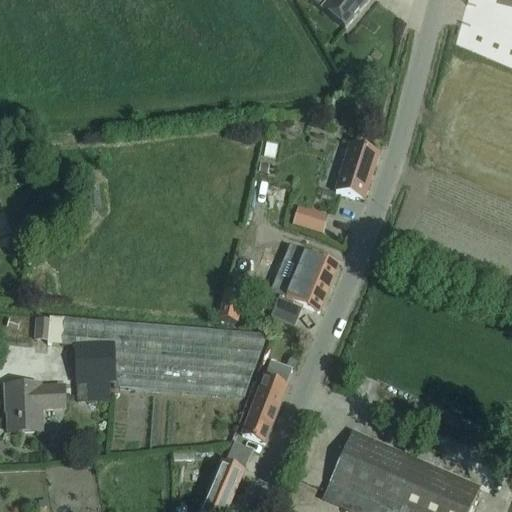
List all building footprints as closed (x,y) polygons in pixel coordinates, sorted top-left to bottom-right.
[(312,0),(311,3),(321,11),(329,18),(344,31),(370,0),(369,0),(312,0)] [(511,0),(474,0),(472,4),(511,20),(511,0)] [(349,147),(335,194),(362,203),(378,156),(359,150),(349,147)] [(260,165),(258,173),(267,175),(268,167),(260,165)] [(352,222),(355,212),(349,211),(349,212),(328,206),(325,215),(352,222)] [(297,209),(292,226),(322,236),(326,223),(316,220),(318,215),(297,209)] [(0,238),(9,235),(2,215),(0,215),(0,238)] [(337,268),(318,260),(304,254),(285,299),(278,296),(269,320),(293,330),(302,309),(318,315),(337,268)] [(224,294),(218,321),(236,325),(242,298),(224,294)] [(267,338),(64,321),(62,347),(73,347),(112,346),(115,384),(114,386),(114,389),(243,400),(267,338)] [(112,346),(73,347),(76,403),(110,401),(108,386),(114,386),(115,384),(112,346)] [(279,365),(298,370),(301,359),(282,354),(279,365)] [(263,380),(242,437),(245,438),(264,445),(286,389),(285,388),(291,372),(269,363),(267,369),(263,380)] [(39,387),(25,388),(5,388),(7,435),(41,434),(40,412),(64,412),(63,389),(40,390),(39,387)] [(468,511),(478,491),(370,442),(352,434),(329,485),(322,502),(344,511),(468,511)] [(252,453),(234,445),(233,445),(226,461),(245,470),(252,453)] [(226,511),(243,475),(224,467),(221,465),(200,511),(226,511)]
